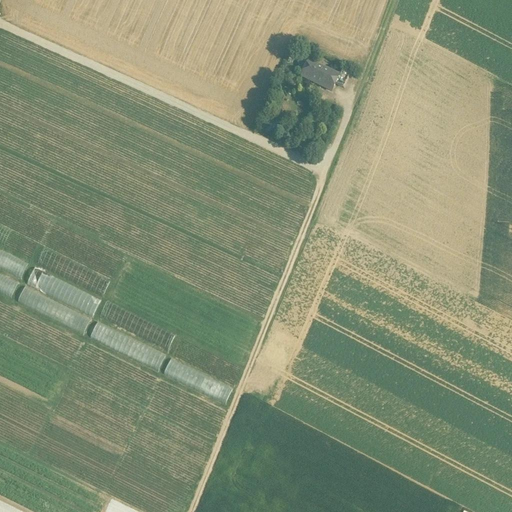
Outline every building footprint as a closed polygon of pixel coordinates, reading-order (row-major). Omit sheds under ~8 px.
[(339,76),(309,62),(302,77),(332,92),(336,85),(340,77),(339,76)] [(350,75),(342,71),(339,76),(340,77),(336,85),(344,89),(350,75)] [(0,248),(0,267),(22,277),(29,261),(0,248)] [(26,286),(94,315),(102,298),(34,268),(26,286)] [(0,290),(13,295),(19,279),(0,271),(0,290)] [(17,303),(84,332),(91,317),(24,288),(17,303)] [(158,370),(166,354),(97,322),(89,338),(158,370)] [(163,375),(226,403),(233,387),(170,359),(163,375)]
